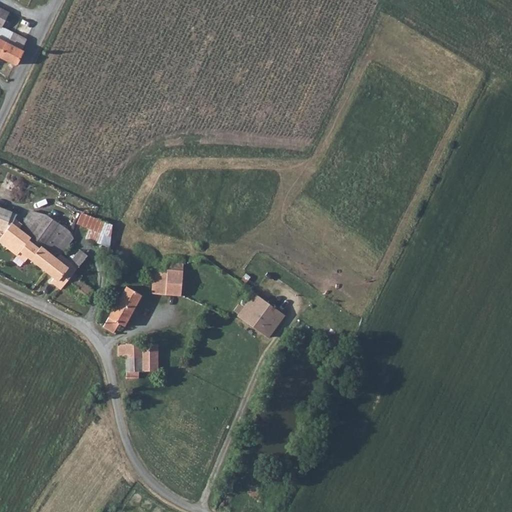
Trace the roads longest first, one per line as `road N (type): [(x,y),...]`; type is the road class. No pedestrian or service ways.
road 1 (unclassified): [(0,287),(76,324),(98,345),(134,460),(166,495),(199,511)]
road 2 (track): [(113,393),(23,511)]
road 3 (unclassified): [(57,0),(0,117)]
